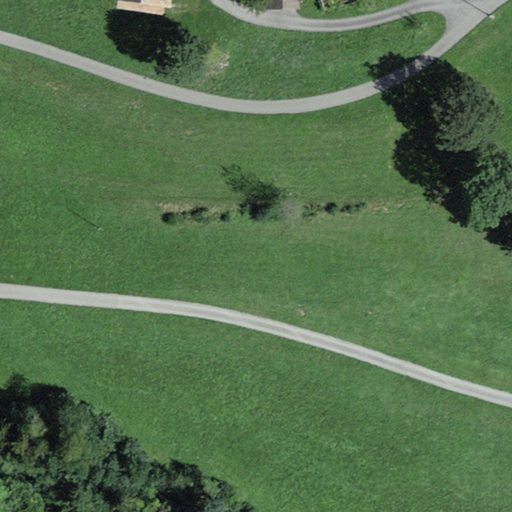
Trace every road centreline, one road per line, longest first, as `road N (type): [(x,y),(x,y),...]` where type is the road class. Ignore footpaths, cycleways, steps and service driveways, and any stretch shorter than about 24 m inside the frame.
road 1 (track): [(498,0),(420,64),(368,91),(305,106),(221,106),(0,43)]
road 2 (track): [(0,296),(167,309),(316,341),(511,403)]
